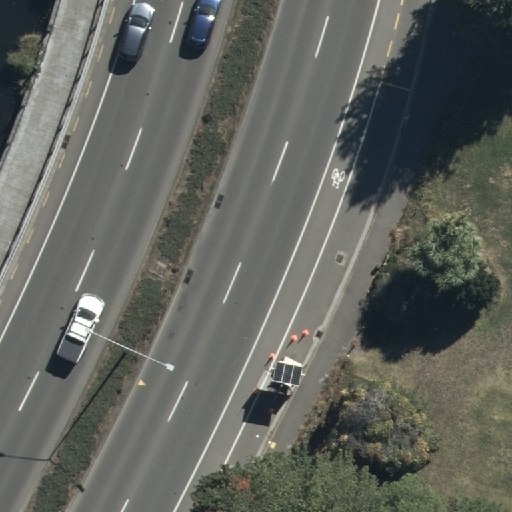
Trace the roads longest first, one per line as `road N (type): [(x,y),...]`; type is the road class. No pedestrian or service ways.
road 1 (primary): [(332,0),(295,130),(121,511)]
road 2 (primary): [(0,454),(81,297),(187,0)]
